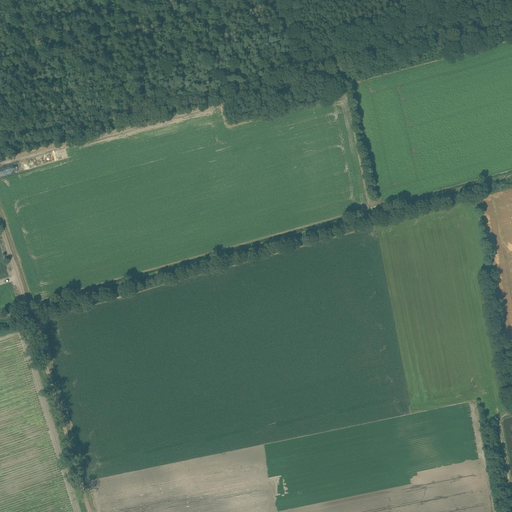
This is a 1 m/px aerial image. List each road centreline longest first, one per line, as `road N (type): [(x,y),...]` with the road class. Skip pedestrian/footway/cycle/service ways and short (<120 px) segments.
road 1 (track): [(29,311),(511,174)]
road 2 (track): [(89,511),(29,311)]
